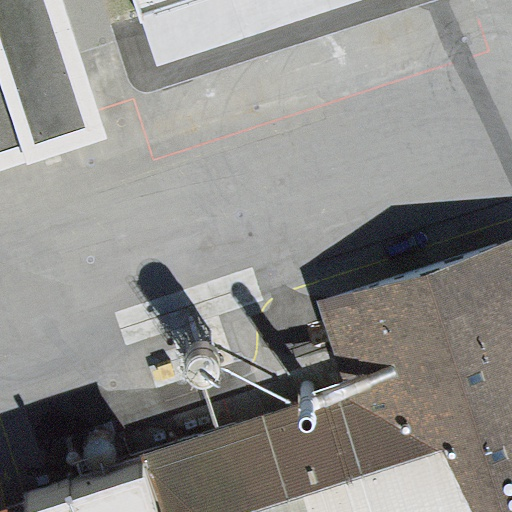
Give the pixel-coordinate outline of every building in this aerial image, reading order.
[(0,0),(0,169),(145,122),(105,0),(0,0)] [(511,239),(326,297),(353,383),(394,511),(462,511),(511,496),(511,239)] [(394,511),(353,383),(141,451),(160,511),(394,511)] [(30,511),(160,511),(141,451),(23,488),(30,511)] [(511,511),(511,496),(462,511),(511,511)]
